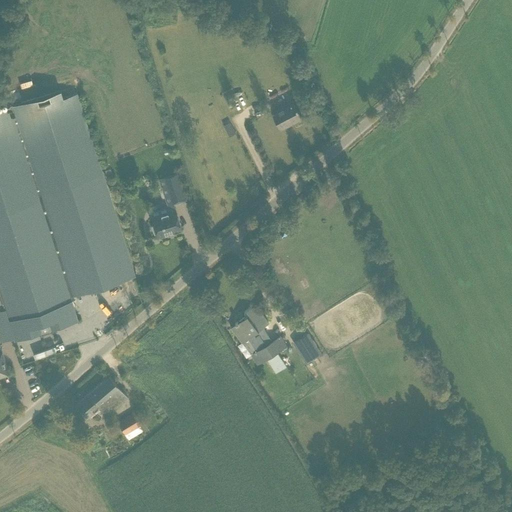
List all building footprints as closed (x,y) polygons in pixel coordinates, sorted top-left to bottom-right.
[(60,90),(0,109),(0,303),(3,302),(5,308),(0,309),(0,330),(10,327),(14,339),(40,331),(41,335),(53,331),(52,327),(78,319),(71,300),(75,298),(74,295),(135,276),(77,93),(62,97),(60,90)] [(272,112),(280,128),(289,124),(288,122),(300,116),(300,118),(301,118),(296,107),(295,105),(295,106),(292,101),(272,112)] [(182,189),(177,172),(163,176),(169,193),(182,189)] [(181,227),(175,209),(161,214),(162,217),(152,221),(153,226),(152,226),(152,229),(153,231),(154,233),(156,233),(157,237),(169,233),(168,232),(181,227)] [(230,327),(242,342),(248,337),(256,350),(251,353),(257,363),(266,358),(275,372),(286,366),(277,351),(286,345),(280,335),(261,347),(252,333),(257,329),(258,330),(268,322),(254,303),(244,311),(246,315),(230,327)] [(321,353),(308,332),(292,342),(305,363),(321,353)] [(0,353),(0,376),(8,374),(2,353),(0,353)] [(76,404),(82,411),(87,417),(98,407),(106,415),(118,404),(127,396),(109,375),(76,404)] [(118,422),(128,439),(145,429),(134,411),(118,422)]
